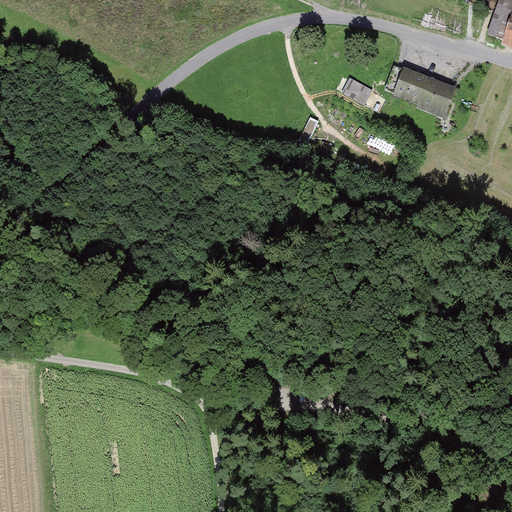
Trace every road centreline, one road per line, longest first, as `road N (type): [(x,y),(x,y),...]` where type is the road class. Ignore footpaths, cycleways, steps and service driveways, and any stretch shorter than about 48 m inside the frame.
road 1 (unclassified): [(0,244),(179,76),(232,41),(284,22),(338,15),(511,63)]
road 2 (track): [(198,388),(422,398),(472,441),(511,496)]
road 3 (track): [(198,388),(155,369),(0,345)]
road 4 (track): [(284,22),(297,78),(321,119),(371,158)]
road 5 (track): [(214,511),(198,388)]
